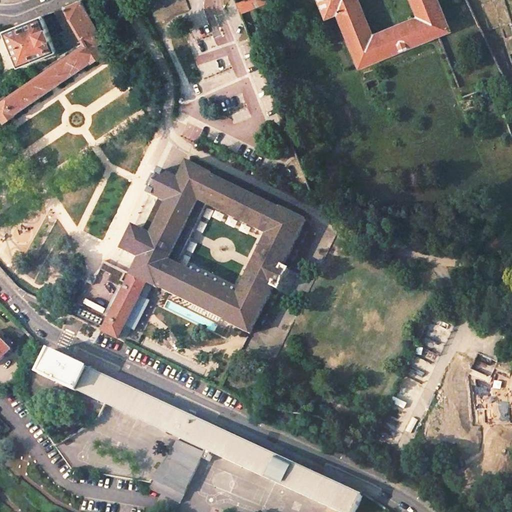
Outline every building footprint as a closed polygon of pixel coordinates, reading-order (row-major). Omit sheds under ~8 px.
[(105,40),(82,0),(80,0),(66,6),(87,43),(94,38),(98,45),(105,40)] [(155,0),(148,3),(156,23),(189,10),(184,0),(155,0)] [(243,0),(236,3),(240,13),(272,0),(243,0)] [(319,0),(327,17),(338,12),(360,66),(438,35),(450,30),(438,0),(319,0)] [(511,0),(491,0),(491,1),(480,5),(488,31),(499,27),(511,67),(511,0)] [(110,1),(103,5),(112,21),(115,19),(112,14),(116,12),(110,1)] [(55,10),(75,48),(84,42),(64,7),(55,10)] [(57,50),(42,15),(5,31),(19,65),(57,50)] [(57,40),(65,55),(71,51),(65,37),(57,40)] [(105,54),(98,45),(94,38),(87,43),(37,77),(0,102),(0,113),(5,122),(17,114),(16,113),(92,61),(93,62),(105,54)] [(306,220),(280,208),(280,209),(212,176),(213,175),(187,162),(178,179),(160,170),(149,194),(159,199),(143,231),(133,226),(122,250),(139,258),(132,274),(131,275),(147,283),(157,288),(157,287),(225,320),(225,321),(250,334),(273,288),(279,291),(289,270),(283,267),(306,220)] [(485,239),(485,252),(492,254),(500,253),(499,240),(493,241),(493,238),(485,239)] [(87,275),(82,272),(79,278),(84,281),(87,275)] [(119,340),(147,283),(131,275),(104,332),(119,340)] [(96,279),(95,279),(90,277),(88,282),(93,285),(96,279)] [(0,339),(0,358),(10,349),(0,339)] [(64,358),(50,351),(39,374),(76,391),(77,390),(179,437),(150,483),(148,488),(180,503),(205,449),(339,511),(355,511),(363,497),(361,495),(72,361),(73,360),(69,358),(65,357),(64,358)] [(10,382),(18,386),(26,369),(18,365),(10,382)] [(400,427),(419,383),(404,376),(385,421),(400,427)] [(404,442),(378,429),(373,439),(399,451),(404,442)]
